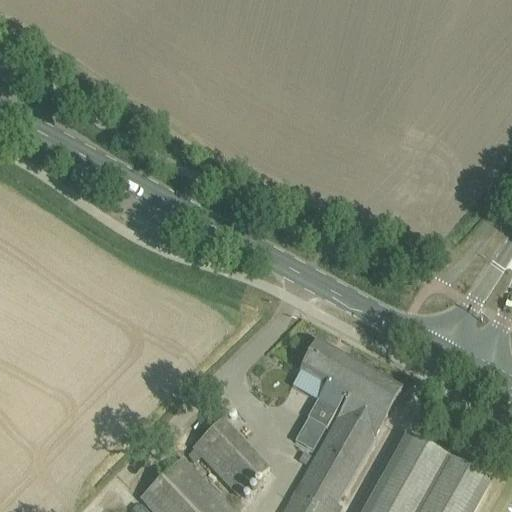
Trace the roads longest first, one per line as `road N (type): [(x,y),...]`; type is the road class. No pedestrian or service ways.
road 1 (secondary): [(444,353),(0,110)]
road 2 (track): [(83,511),(312,281)]
road 3 (tertiary): [(511,251),(444,353)]
